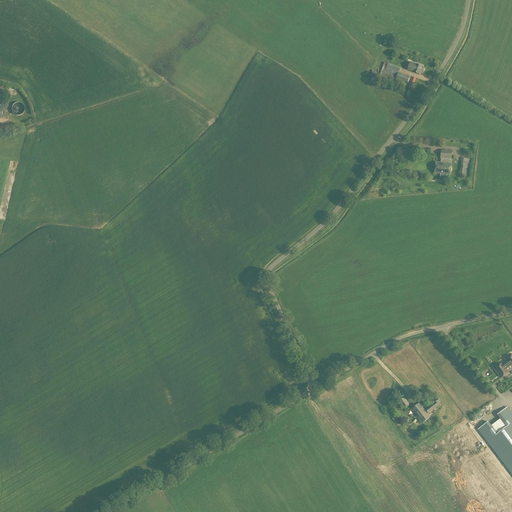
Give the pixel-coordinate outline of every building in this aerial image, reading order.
[(388,64),(384,63),(384,62),(386,57),(381,55),(379,60),(376,68),(377,68),(376,71),(375,71),(375,72),(373,70),(371,76),(384,81),(385,80),(394,84),(395,83),(406,87),(410,77),(399,73),(401,68),(388,63),(388,64)] [(408,70),(419,74),(421,71),(422,71),(424,68),(422,67),(410,63),(408,70)] [(12,106),(12,108),(12,110),(12,112),(14,114),(16,115),(18,115),(20,115),(22,114),(24,112),(24,110),(24,108),(23,106),(22,104),(20,103),(18,103),(16,103),(14,104),(12,106)] [(0,133),(16,131),(15,124),(11,124),(11,125),(0,126),(0,133)] [(440,159),(441,159),(451,160),(452,151),(441,149),(440,159)] [(461,161),(459,176),(468,177),(469,162),(461,161)] [(449,175),(451,164),(441,163),(436,163),(435,174),(449,175)] [(510,370),(505,364),(503,366),(502,364),(494,369),(501,378),(508,373),(507,371),(510,370)] [(403,409),(409,405),(404,398),(398,402),(403,409)] [(435,402),(424,410),(419,404),(411,410),(419,421),(421,424),(421,423),(422,424),(430,417),(427,415),(439,406),(437,403),(439,401),(437,398),(434,401),(435,402)] [(398,402),(396,400),(392,403),(397,411),(402,407),(398,402)] [(511,414),(507,408),(497,415),(503,423),(494,430),(488,422),(479,429),(488,442),(493,437),(511,461),(511,414)]
